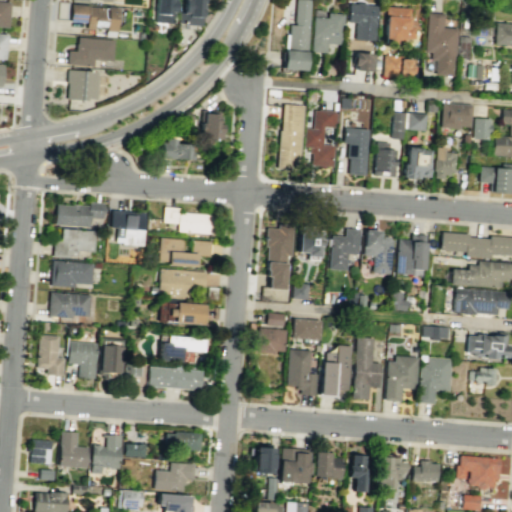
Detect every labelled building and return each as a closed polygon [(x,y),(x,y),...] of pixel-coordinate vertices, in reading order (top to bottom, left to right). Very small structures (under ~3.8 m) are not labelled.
[(153,0),(173,0),(173,11),(171,11),(171,23),(152,21),(153,0)] [(181,0),(201,0),(199,25),(181,24),(181,0)] [(292,0),(307,0),(304,70),(280,68),(281,49),(285,49),(287,24),(292,24),(292,0)] [(0,1),(8,2),(6,27),(0,26),(0,1)] [(346,3),(345,21),(353,22),(351,39),(372,41),(374,5),(364,4),(364,3),(353,2),(353,3),(346,3)] [(84,28),(104,29),(104,30),(114,30),(116,7),(69,3),(68,19),(68,20),(84,22),(84,28)] [(383,6),(381,40),(391,41),(391,39),(394,39),(394,41),(402,42),(402,39),(411,39),(412,25),(409,24),(409,16),(407,16),(407,7),(383,6)] [(312,9),(324,10),(323,12),(341,13),(340,23),(338,22),(337,43),(324,42),(323,52),(308,51),(310,16),(311,16),(312,9)] [(424,12),(440,13),(439,26),(454,28),(450,75),(426,73),(427,52),(421,51),(424,12)] [(492,22),(511,23),(511,45),(490,44),(492,22)] [(65,50),(73,50),(73,43),(74,43),(75,36),(111,39),(110,60),(91,59),(91,67),(70,65),(64,64),(65,50)] [(351,51),(370,53),(368,71),(352,70),(352,65),(350,64),(351,51)] [(380,54),(378,76),(405,78),(405,74),(409,75),(411,59),(399,58),(399,56),(380,54)] [(63,82),(65,82),(64,98),(66,98),(84,100),(84,97),(94,98),(95,71),(65,68),(63,82)] [(337,96),(347,97),(346,108),(336,107),(337,96)] [(390,99),(402,100),(401,107),(396,106),(396,110),(389,109),(390,99)] [(438,102),(469,104),(467,126),(457,125),(457,128),(436,127),(438,102)] [(423,111),(423,103),(434,104),(433,111),(423,111)] [(300,105),(296,164),(274,162),(278,104),(300,105)] [(511,136),(511,124),(511,109),(498,108),(497,121),(506,122),(505,135),(511,136)] [(307,146),(301,145),(302,127),(310,128),(311,109),(333,111),(332,126),(320,125),(319,144),(331,145),(329,166),(309,165),(309,152),(307,152),(307,146)] [(389,111),(401,112),(399,139),(387,138),(389,111)] [(423,113),(405,111),(403,129),(421,131),(423,113)] [(200,138),(201,113),(215,114),(215,123),(219,124),(218,139),(200,138)] [(470,117),(486,118),(486,123),(488,123),(487,133),(485,133),(485,138),(468,137),(470,117)] [(346,158),(344,157),(345,143),(340,142),(341,126),(365,128),(362,175),(345,173),(346,158)] [(511,156),(511,136),(505,135),(489,134),(488,154),(511,156)] [(157,157),(158,141),(162,142),(163,137),(173,138),(172,143),(187,144),(185,159),(157,157)] [(369,174),(391,176),(393,148),(385,148),(386,142),(372,141),(369,174)] [(417,146),(417,149),(426,149),(424,168),(428,168),(427,176),(417,175),(417,179),(401,177),(401,176),(399,176),(400,163),(402,163),(403,145),(417,146)] [(441,146),(432,145),(431,158),(430,158),(429,171),(431,171),(430,177),(440,178),(440,174),(446,174),(447,171),(449,171),(450,158),(452,158),(452,152),(441,151),(441,146)] [(511,192),(511,162),(498,162),(497,167),(475,165),(474,181),(487,182),(486,191),(511,192)] [(53,204),(69,205),(70,204),(86,205),(86,201),(101,202),(99,218),(87,216),(86,226),(52,223),(53,204)] [(161,206),(176,207),(176,211),(211,214),(209,233),(174,230),(175,222),(160,221),(161,206)] [(113,227),(113,241),(119,242),(119,244),(140,245),(142,211),(108,209),(107,226),(113,227)] [(297,219),(314,221),(314,229),(318,230),(316,256),(314,256),(314,259),(304,258),(304,255),(303,255),(303,252),(294,251),(297,219)] [(281,289),(284,254),(287,255),(290,222),(275,221),(274,227),(263,226),(261,245),(264,245),(262,269),(264,269),(263,276),(266,276),(266,278),(265,278),(265,283),(266,283),(266,287),(281,289)] [(51,239),(58,240),(59,227),(91,230),(92,232),(90,252),(75,250),(74,255),(66,254),(67,257),(49,256),(51,239)] [(342,228),(356,229),(356,234),(359,234),(358,251),(355,251),(355,254),(344,253),(343,270),(325,268),(328,235),(341,236),(342,228)] [(361,229),(377,230),(377,235),(388,236),(387,239),(390,239),(387,273),(369,271),(370,255),(359,254),(361,229)] [(437,231),(465,233),(465,236),(486,238),(486,235),(511,236),(511,255),(487,253),(487,258),(462,256),(462,251),(436,249),(437,231)] [(408,233),(423,234),(420,269),(409,268),(409,274),(391,272),(394,237),(407,238),(408,233)] [(180,238),(180,252),(187,252),(189,239),(207,241),(206,256),(194,255),(193,267),(165,265),(165,261),(155,260),(157,236),(180,238)] [(49,259),(89,262),(88,283),(71,282),(71,286),(47,285),(49,259)] [(474,260),(511,263),(511,278),(499,278),(498,287),(446,284),(447,268),(464,269),(464,263),(473,264),(474,260)] [(156,268),(202,271),(201,301),(154,296),(156,268)] [(289,297),(305,298),(305,283),(290,283),(289,297)] [(205,286),(215,287),(214,300),(205,299),(205,286)] [(451,287),(506,291),(505,308),(494,307),(494,314),(472,312),(472,314),(449,312),(451,287)] [(45,315),(46,291),(87,294),(85,315),(69,314),(69,317),(45,315)] [(388,309),(401,310),(402,291),(389,291),(388,309)] [(173,302),(172,308),(166,308),(165,315),(171,316),(171,322),(200,324),(201,304),(173,302)] [(264,311),(281,312),(280,325),(263,324),(264,311)] [(290,317),(318,319),(317,339),(288,337),(290,317)] [(387,323),(398,324),(397,332),(386,331),(387,323)] [(419,324),(446,326),(445,338),(436,338),(436,339),(428,339),(428,336),(419,336),(419,324)] [(283,329),(282,351),(271,350),(270,354),(251,353),(252,327),(283,329)] [(464,334),(462,352),(470,352),(469,354),(490,357),(491,354),(503,355),(504,345),(499,345),(501,334),(486,333),(486,334),(473,333),(473,335),(464,334)] [(35,334),(33,367),(43,367),(42,374),(59,375),(60,357),(53,357),(55,335),(35,334)] [(156,342),(154,359),(177,361),(177,360),(189,361),(189,350),(200,351),(201,338),(164,335),(164,342),(156,342)] [(97,337),(120,338),(117,377),(102,376),(102,375),(93,374),(97,337)] [(353,337),(369,338),(367,361),(378,362),(376,387),(367,386),(366,398),(348,397),(353,337)] [(65,341),(63,362),(75,363),(74,376),(90,378),(93,342),(65,341)] [(323,343),(347,345),(344,390),(332,389),(332,395),(315,394),(317,360),(322,361),(323,343)] [(285,348),(307,349),(305,372),(314,373),(312,395),(296,394),(297,388),(292,388),(292,385),(282,385),(285,348)] [(392,355),(414,357),(412,389),(398,388),(397,400),(381,399),(383,360),(391,360),(392,355)] [(424,356),(448,358),(446,391),(431,390),(430,403),(414,402),(417,363),(424,363),(424,356)] [(137,365),(137,376),(131,375),(131,377),(120,376),(121,363),(137,365)] [(145,365),(198,370),(198,390),(144,385),(145,365)] [(476,367),(492,368),(491,373),(495,373),(494,380),(491,380),(491,384),(482,384),(482,380),(465,379),(466,370),(476,370),(476,367)] [(58,430),(74,431),(73,445),(85,446),(83,467),(55,465),(58,430)] [(171,430),(197,432),(195,448),(191,447),(191,449),(179,448),(179,447),(160,445),(161,432),(171,433),(171,430)] [(99,434),(117,435),(115,468),(98,466),(98,473),(87,473),(89,444),(99,444),(99,434)] [(28,438),(48,440),(46,463),(26,461),(28,438)] [(120,442),(136,443),(136,442),(142,443),(141,457),(120,456),(120,442)] [(251,446),(270,447),(268,473),(249,472),(250,456),(245,455),(246,448),(251,448),(251,446)] [(277,447),(308,449),(306,474),(303,474),(302,482),(275,480),(277,447)] [(310,450),(326,452),(326,456),(340,457),(338,478),(308,476),(310,450)] [(347,453),(365,454),(364,466),(358,466),(361,467),(362,469),(362,471),(361,491),(349,490),(350,477),(343,476),(344,464),(346,465),(347,453)] [(457,454),(496,457),(494,479),(490,479),(490,486),(483,485),(481,487),(474,487),(473,484),(463,484),(464,471),(462,470),(461,477),(451,477),(452,464),(456,465),(457,454)] [(403,471),(404,461),(398,460),(398,456),(378,455),(376,475),(383,476),(382,487),(392,488),(393,478),(397,478),(398,471),(403,471)] [(433,480),(435,463),(426,462),(427,460),(416,459),(416,466),(409,466),(408,480),(421,481),(422,479),(433,480)] [(166,461),(191,463),(190,478),(182,477),(181,484),(179,484),(179,491),(149,489),(151,469),(165,470),(166,461)] [(37,468),(51,469),(50,480),(36,478),(37,468)] [(264,476),(273,477),(272,500),(263,500),(264,476)] [(69,484),(83,485),(82,494),(68,493),(69,484)] [(115,489),(138,490),(137,505),(133,505),(133,509),(117,508),(117,506),(114,506),(115,489)] [(29,511),(31,491),(46,492),(46,490),(65,492),(63,511),(29,511)] [(189,495),(154,492),(153,505),(159,505),(158,510),(160,510),(159,511),(189,511),(189,505),(188,504),(189,495)] [(459,493),(476,495),(475,510),(458,508),(459,493)] [(248,511),(249,501),(270,502),(269,504),(277,505),(276,511),(248,511)] [(302,511),(303,502),(282,501),(281,511),(302,511)]
